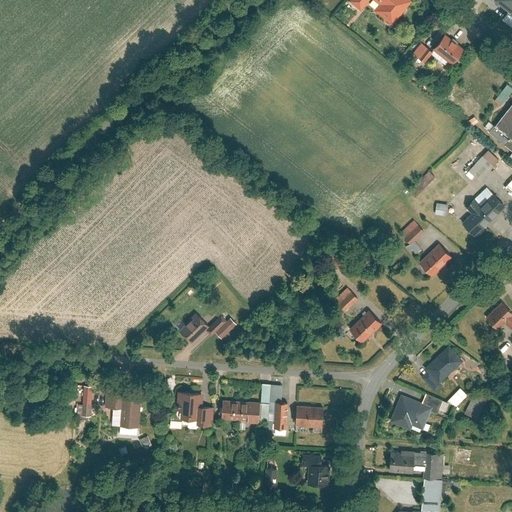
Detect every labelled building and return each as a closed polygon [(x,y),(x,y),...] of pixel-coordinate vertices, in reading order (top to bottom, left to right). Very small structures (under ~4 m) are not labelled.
[(348,0),(347,2),(358,10),(365,0),(348,0)] [(390,26),(409,2),(406,0),(369,0),(369,1),(375,5),(371,11),(390,26)] [(511,0),(497,0),(511,11),(511,0)] [(444,35),(432,50),(449,64),(461,49),(444,35)] [(418,43),(410,55),(422,63),(430,51),(418,43)] [(491,101),(498,107),(511,92),(504,86),(491,101)] [(438,104),(444,109),(452,99),(447,94),(438,104)] [(497,126),(491,133),(511,150),(511,103),(495,125),(497,126)] [(485,151),(466,171),(477,180),(495,160),(485,151)] [(406,193),(412,199),(434,179),(428,172),(406,193)] [(472,199),(464,206),(470,213),(461,220),(473,233),(504,205),(492,192),(478,205),(472,199)] [(433,203),(432,214),(445,215),(446,204),(433,203)] [(397,234),(407,244),(422,229),(412,219),(397,234)] [(410,246),(417,253),(422,248),(416,241),(410,246)] [(418,264),(429,276),(449,256),(438,244),(418,264)] [(333,246),(323,256),(340,273),(350,263),(333,246)] [(334,306),(343,314),(357,297),(348,289),(334,306)] [(511,310),(502,300),(482,318),(492,329),(501,321),(509,331),(511,328),(511,320),(508,316),(511,311),(511,310)] [(365,308),(345,330),(360,344),(380,323),(365,308)] [(191,312),(174,330),(189,344),(206,327),(191,312)] [(210,330),(220,340),(235,324),(226,315),(210,330)] [(426,372),(419,378),(433,392),(440,385),(439,383),(462,361),(448,346),(423,370),(426,372)] [(269,384),(259,384),(259,399),(268,399),(269,384)] [(59,401),(69,401),(69,387),(59,386),(59,401)] [(79,417),(89,418),(91,387),(81,386),(79,417)] [(119,431),(136,433),(140,390),(109,388),(107,406),(114,407),(113,418),(120,419),(119,431)] [(456,390),(446,401),(453,408),(464,396),(456,390)] [(173,418),(192,419),(191,426),(210,427),(211,408),(197,407),(198,395),(175,393),(173,418)] [(420,403),(398,394),(388,422),(408,430),(410,425),(420,429),(428,407),(444,413),(448,404),(423,395),(420,403)] [(470,398),(466,410),(478,415),(483,403),(470,398)] [(273,402),(272,429),(285,429),(286,402),(273,402)] [(218,403),(218,419),(252,420),(253,403),(218,403)] [(292,408),(291,425),(319,426),(320,410),(292,408)] [(167,420),(166,429),(178,430),(179,421),(167,420)] [(392,451),(390,471),(414,472),(415,453),(392,451)] [(439,481),(440,455),(423,454),(421,480),(439,481)] [(310,465),(309,485),(327,486),(328,466),(310,465)] [(264,471),(263,491),(274,492),(275,472),(264,471)] [(421,480),(419,511),(437,511),(439,481),(421,480)]
